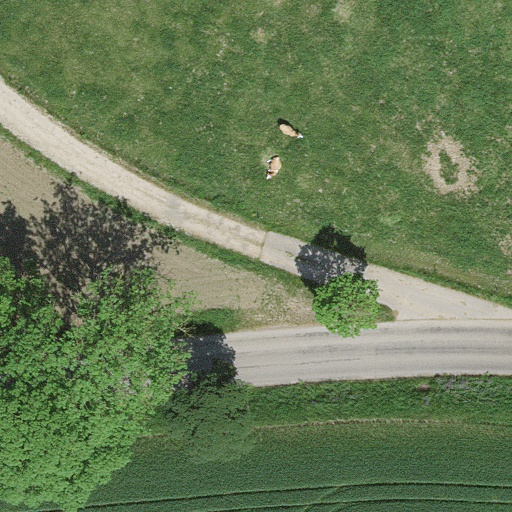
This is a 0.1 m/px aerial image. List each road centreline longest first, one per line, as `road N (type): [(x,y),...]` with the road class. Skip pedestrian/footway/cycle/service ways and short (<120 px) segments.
road 1 (tertiary): [(0,383),(161,367),(511,375)]
road 2 (track): [(0,66),(115,169),(378,372)]
